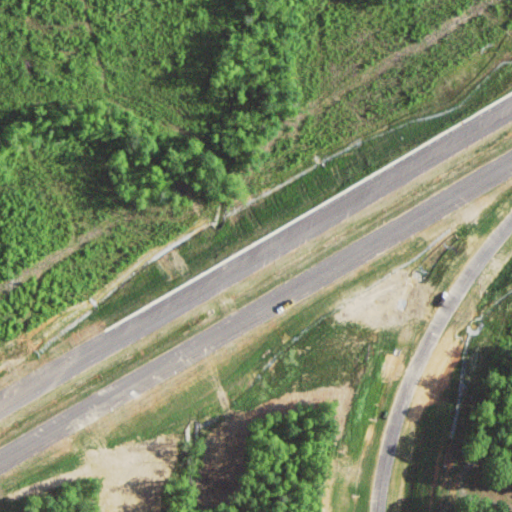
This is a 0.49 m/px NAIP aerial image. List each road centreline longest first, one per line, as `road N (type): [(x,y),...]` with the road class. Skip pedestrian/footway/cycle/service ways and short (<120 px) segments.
road 1 (motorway): [(0,457),(511,158)]
road 2 (motorway): [(511,108),(0,406)]
road 3 (motorway): [(380,511),(413,374),(464,281),(511,221)]
